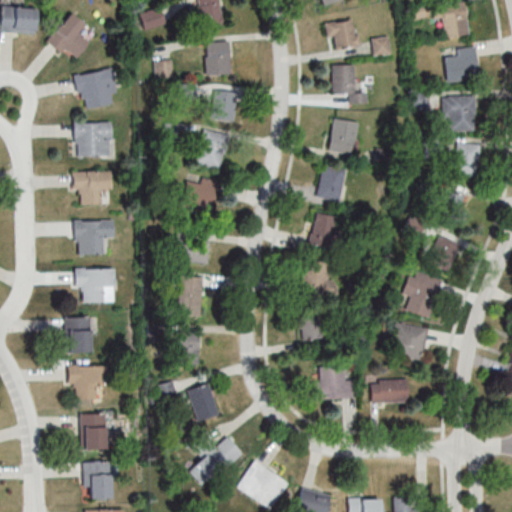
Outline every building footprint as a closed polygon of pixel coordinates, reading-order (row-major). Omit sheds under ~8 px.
[(218,0),(195,0),(202,29),(224,24),(218,0)] [(434,19),(441,18),(443,37),(468,34),(464,0),(432,5),(434,19)] [(0,31),(34,33),(36,7),(1,5),(0,16),(0,31)] [(139,13),(143,29),(163,23),(159,7),(139,13)] [(87,25),(71,11),(47,40),(72,61),(90,40),(81,33),(87,25)] [(327,40),(336,38),(337,48),(359,45),(355,18),(324,22),(327,40)] [(389,54),(388,36),(371,37),(372,55),(389,54)] [(229,74),(229,41),(205,41),(205,74),(229,74)] [(475,46),(451,48),(452,52),(443,53),(446,81),(477,79),(475,46)] [(172,76),(171,59),(154,60),(154,77),(172,76)] [(353,64),(331,64),(331,93),(345,93),(345,102),(365,102),(365,93),(353,93),(353,64)] [(81,109),(116,104),(110,68),(75,74),(81,109)] [(212,119),(235,119),(235,88),(212,88),(212,119)] [(427,106),(427,92),(411,92),(411,106),(427,106)] [(441,95),(441,118),(450,118),(450,129),(474,129),(474,95),(441,95)] [(355,121),(333,118),(329,147),(351,150),(355,121)] [(73,121),(73,156),(111,156),(111,121),(73,121)] [(180,139),(180,123),(164,123),(164,139),(180,139)] [(197,162),(221,166),(227,133),(202,129),(197,162)] [(475,176),(479,144),(456,141),(452,173),(475,176)] [(338,200),(344,171),(322,166),(316,196),(338,200)] [(111,170),(73,170),(73,192),(81,192),(81,204),(101,204),(101,191),(111,191),(111,170)] [(185,181),(183,207),(213,208),(215,182),(185,181)] [(467,195),(439,188),(432,217),(460,224),(467,195)] [(309,243),(330,248),(336,216),(315,211),(309,243)] [(73,254),(103,254),(103,240),(114,240),(114,218),(73,218),(73,254)] [(446,271),(458,245),(437,235),(425,261),(446,271)] [(207,243),(179,243),(179,262),(207,262),(207,243)] [(331,260),(301,260),(301,295),(331,295),(331,260)] [(75,291),(84,291),(84,302),(114,302),(114,267),(75,267),(75,291)] [(408,297),(405,310),(429,316),(439,278),(408,270),(401,295),(408,297)] [(201,276),(178,276),(177,315),(200,315),(201,276)] [(301,315),(301,338),(330,338),(330,315),(301,315)] [(89,352),(89,316),(64,316),(64,352),(89,352)] [(427,327),(394,321),(388,352),(420,359),(427,327)] [(177,364),(197,364),(197,331),(177,331),(177,364)] [(67,388),(76,388),(76,398),(96,398),(96,387),(106,387),(106,364),(67,364),(67,388)] [(312,379),(312,398),(350,398),(350,377),(341,377),(341,366),(320,366),(320,379),(312,379)] [(406,401),(406,379),(369,379),(369,401),(406,401)] [(185,390),(196,420),(217,412),(206,382),(185,390)] [(104,449),(104,412),(79,412),(79,449),(104,449)] [(240,450),(226,436),(215,446),(206,437),(194,449),(201,457),(186,471),(202,487),(240,450)] [(287,481),(254,459),(235,487),(269,509),(287,481)] [(110,498),(110,461),(81,461),(81,487),(89,487),(89,498),(110,498)] [(324,511),(329,494),(299,487),(294,511),(297,511),(324,511)] [(424,511),(425,507),(411,508),(411,497),(393,497),(393,511),(424,511)] [(379,511),(380,498),(347,498),(346,511),(379,511)]
